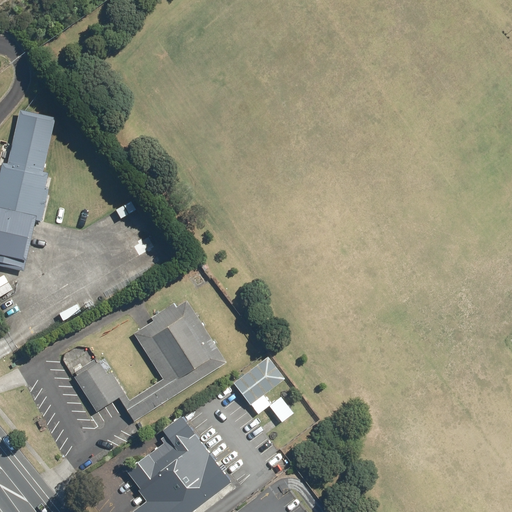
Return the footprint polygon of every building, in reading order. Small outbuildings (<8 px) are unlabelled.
[(0,185),(0,261),(27,268),(33,242),(48,173),(42,171),(53,120),(22,113),(11,163),(5,162),(0,185)] [(0,287),(10,282),(5,275),(0,277),(0,287)] [(10,282),(0,287),(0,297),(14,289),(10,282)] [(135,419),(228,361),(189,300),(138,332),(167,378),(125,403),(135,419)] [(252,404),(287,377),(270,354),(235,381),(252,404)] [(123,394),(102,359),(78,374),(100,408),(123,394)] [(135,511),(196,511),(236,481),(185,416),(165,432),(170,438),(128,471),(151,500),(135,511)]
